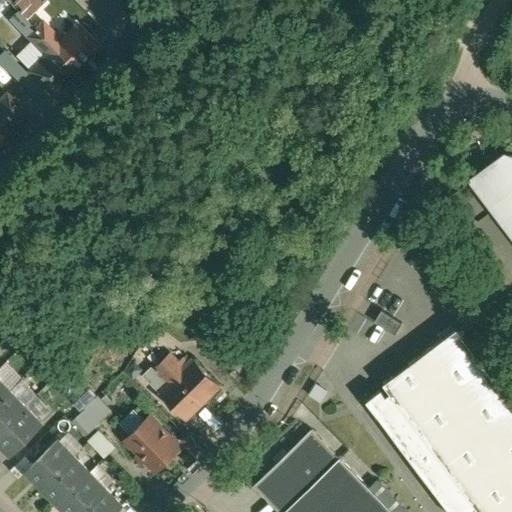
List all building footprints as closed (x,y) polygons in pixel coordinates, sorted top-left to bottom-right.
[(35,27),(18,8),(10,16),(28,34),(35,27)] [(76,22),(61,37),(43,19),(35,27),(75,67),(99,44),(76,22)] [(75,67),(35,27),(28,34),(45,52),(29,67),(52,90),(75,67)] [(9,53),(3,60),(17,73),(23,66),(9,53)] [(6,90),(0,95),(0,130),(6,136),(29,113),(6,90)] [(511,153),(475,179),(511,230),(511,153)] [(404,320),(383,307),(376,319),(396,332),(404,320)] [(203,316),(188,318),(188,317),(160,321),(164,345),(206,340),(203,316)] [(511,511),(511,397),(458,325),(383,380),(390,390),(477,505),(482,511),(511,511)] [(219,384),(194,358),(187,366),(172,351),(164,358),(204,399),(219,384)] [(164,358),(163,358),(155,366),(170,381),(162,389),(188,416),(204,400),(204,399),(164,358)] [(0,375),(0,398),(12,387),(0,375)] [(466,511),(477,505),(390,390),(386,393),(381,386),(367,397),(453,511),(466,511)] [(12,387),(0,398),(0,429),(27,403),(12,387)] [(98,394),(86,405),(87,406),(73,418),(87,433),(113,410),(107,404),(112,399),(107,393),(102,398),(98,394)] [(27,403),(0,429),(0,437),(12,450),(43,419),(27,403)] [(152,413),(128,437),(157,467),(181,443),(152,413)] [(312,426),(254,482),(281,511),(340,455),(312,426)] [(205,447),(189,429),(180,437),(197,454),(205,447)] [(35,461),(29,467),(45,483),(76,453),(60,436),(35,461)] [(27,452),(12,466),(21,475),(29,467),(35,461),(27,452)] [(76,453),(45,483),(60,499),(92,469),(76,453)] [(396,511),(340,455),(281,511),(396,511)] [(92,469),(60,499),(72,511),(79,511),(107,485),(92,469)] [(107,485),(79,511),(112,511),(123,501),(107,485)] [(123,501),(112,511),(139,511),(143,508),(130,495),(123,501)]
